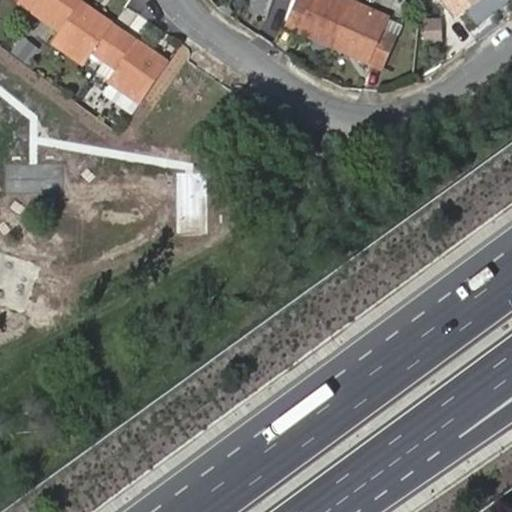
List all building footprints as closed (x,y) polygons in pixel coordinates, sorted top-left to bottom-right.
[(61,32),(80,5),(84,0),(23,0),(20,4),(61,32)] [(331,47),(348,5),(337,0),(311,0),(310,3),(302,0),(293,0),(282,24),(331,47)] [(123,35),(80,5),(61,32),(53,44),(85,66),(94,55),(104,62),(123,35)] [(385,21),(348,5),(331,47),(379,69),(392,41),(379,35),(385,21)] [(423,19),(427,44),(447,41),(443,16),(423,19)] [(166,66),(123,35),(104,62),(117,71),(108,83),(139,104),(166,66)]
